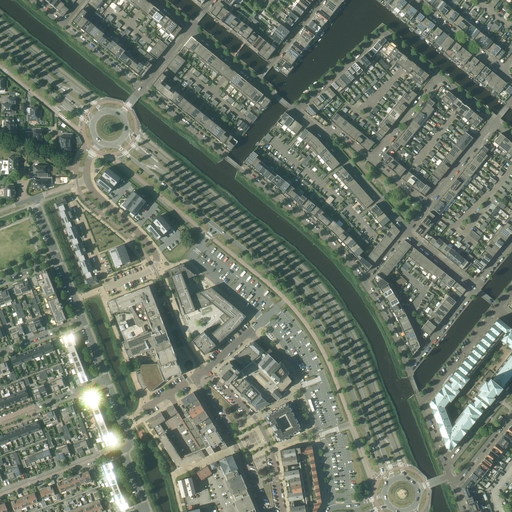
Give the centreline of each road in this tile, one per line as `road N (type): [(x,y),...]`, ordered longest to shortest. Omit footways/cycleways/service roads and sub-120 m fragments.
road 1 (secondary): [(405,477),(337,315),(297,268),(127,129)]
road 2 (secondary): [(215,226),(292,290),(322,327),(387,484)]
road 3 (residential): [(366,280),(314,227),(139,91)]
road 4 (residential): [(74,200),(109,286),(156,264),(155,253),(87,179)]
road 5 (residential): [(294,110),(382,32),(438,78)]
road 6 (unclassified): [(282,511),(258,421),(205,369)]
road 7 (unclassified): [(194,377),(265,511)]
road 8 (secondary): [(103,111),(0,25)]
road 9 (residential): [(0,496),(122,448)]
road 10 (secondary): [(115,144),(215,226)]
road 11 (residential): [(407,232),(322,138)]
road 12 (residential): [(420,402),(499,307)]
